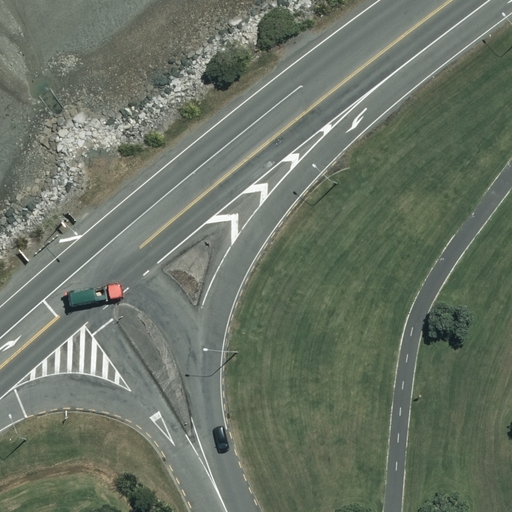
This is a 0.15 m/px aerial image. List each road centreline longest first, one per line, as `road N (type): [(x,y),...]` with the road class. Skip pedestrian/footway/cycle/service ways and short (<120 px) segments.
road 1 (residential): [(318,101),(251,209),(201,363)]
road 2 (trunk): [(99,281),(318,101)]
road 3 (trunk): [(318,101),(452,0)]
road 4 (residential): [(158,421),(123,402),(74,391),(0,407)]
road 5 (residential): [(158,421),(96,316),(91,298),(99,281)]
road 6 (residential): [(99,281),(120,277),(158,294),(201,363)]
road 7 (trunk): [(0,370),(99,281)]
road 8 (residential): [(201,363),(214,483)]
